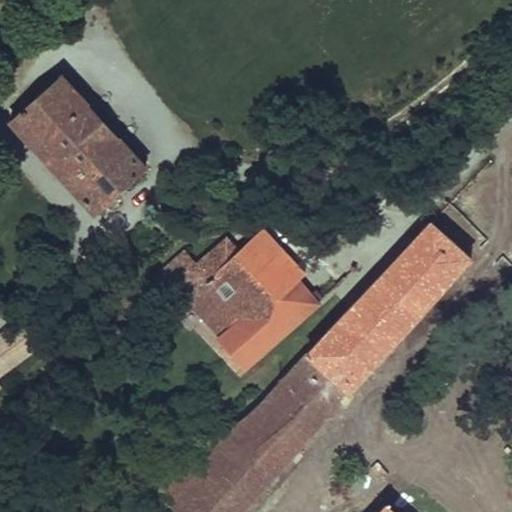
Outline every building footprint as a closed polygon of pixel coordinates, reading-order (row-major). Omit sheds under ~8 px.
[(63,75),(12,120),(97,213),(148,168),(63,75)] [(432,224),(309,356),(350,395),(472,259),(432,224)] [(184,253),(158,276),(171,291),(175,288),(188,304),(190,302),(205,289),(220,307),(206,320),(224,340),(219,344),(244,371),(300,322),(280,299),(298,283),(305,276),(264,230),(239,253),(228,240),(197,267),(184,253)] [(298,283),(280,299),(300,322),(318,306),(311,298),(298,283)] [(190,302),(206,320),(220,307),(205,289),(190,302)] [(99,322),(92,313),(85,319),(96,333),(94,335),(102,345),(111,339),(107,334),(119,325),(126,333),(154,311),(139,291),(99,322)] [(0,391),(3,389),(0,385),(0,379),(40,349),(19,321),(0,334),(0,391)] [(119,325),(107,334),(111,339),(114,343),(126,333),(119,325)] [(309,356),(301,364),(326,387),(294,421),(312,437),(350,395),(309,356)] [(255,413),(158,494),(178,511),(244,511),(248,508),(235,497),(265,463),(278,475),(312,437),(294,421),(326,387),(301,364),(255,413)] [(265,463),(235,497),(248,508),(278,475),(265,463)] [(400,511),(387,501),(377,511),(400,511)]
